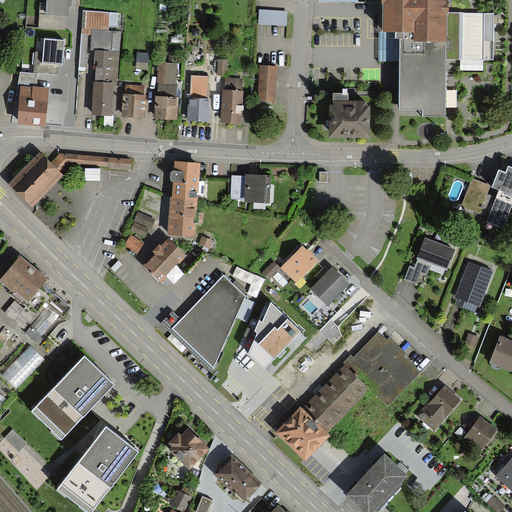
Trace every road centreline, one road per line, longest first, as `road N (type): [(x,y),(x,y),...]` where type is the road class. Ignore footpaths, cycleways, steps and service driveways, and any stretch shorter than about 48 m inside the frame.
road 1 (primary): [(317,511),(0,201)]
road 2 (residential): [(0,145),(292,153)]
road 3 (residential): [(323,239),(511,413)]
road 4 (residential): [(292,153),(452,155),(511,139)]
road 5 (residential): [(292,153),(303,0)]
